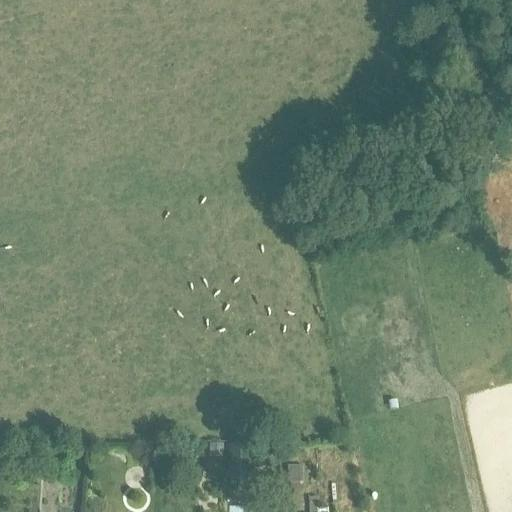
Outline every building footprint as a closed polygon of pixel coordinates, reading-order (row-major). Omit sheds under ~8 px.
[(45,444),(31,444),(30,468),(44,469),(44,467),(51,467),(52,451),(44,451),(45,444)] [(222,460),(223,446),(209,445),(209,459),(222,460)] [(252,473),(252,447),(228,447),(227,472),(252,473)] [(302,469),(288,469),(288,486),(303,485),(302,469)] [(328,511),(328,510),(320,511),(319,499),(309,499),(309,511),(328,511)] [(228,511),(252,511),(252,504),(228,503),(228,511)]
